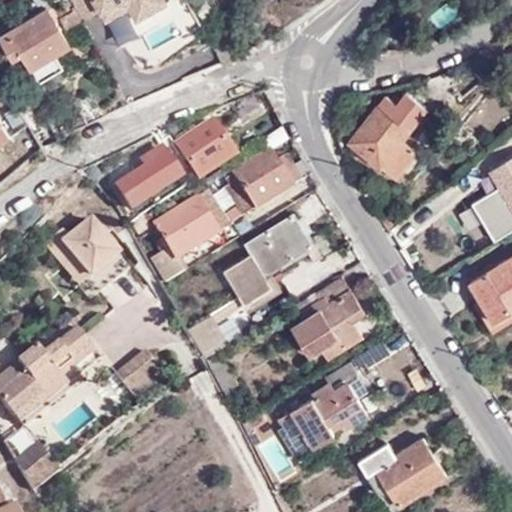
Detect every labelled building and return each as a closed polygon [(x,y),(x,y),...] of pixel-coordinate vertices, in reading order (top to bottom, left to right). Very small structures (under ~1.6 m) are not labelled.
[(48,8),(1,36),(14,57),(24,51),(32,65),(69,44),(48,8)] [(211,41),(222,60),(245,50),(228,28),(211,41)] [(89,125),(105,115),(88,93),(72,103),(89,125)] [(395,106),(386,98),(349,143),(394,179),(416,151),(399,137),(423,107),(406,93),(395,106)] [(177,142),(199,176),(218,163),(235,151),(212,117),(177,142)] [(0,138),(9,133),(0,119),(0,118),(0,138)] [(159,130),(151,134),(160,148),(141,161),(146,166),(116,187),(132,209),(180,177),(166,156),(173,152),(159,130)] [(257,208),(292,186),(278,163),(271,152),(236,174),(245,189),(233,197),(243,213),(256,206),(257,208)] [(292,186),(303,179),(288,156),(278,163),(292,186)] [(511,157),(493,169),(481,181),(498,208),(511,200),(511,157)] [(229,225),(209,191),(195,199),(217,233),(229,225)] [(152,257),(167,282),(186,271),(177,258),(197,245),(217,233),(195,199),(148,229),(152,235),(159,232),(169,247),(152,257)] [(254,253),(229,268),(250,304),(277,286),(270,276),(314,247),(324,262),(342,249),(329,227),(309,240),(305,233),(312,228),(304,217),(297,221),(293,215),(247,243),(254,253)] [(491,318),(511,303),(511,247),(463,282),(491,318)] [(308,298),(296,305),(306,320),(293,328),(308,351),(320,344),(326,355),(361,334),(353,320),(365,312),(343,276),(317,292),(320,298),(312,304),(308,298)] [(511,318),(511,303),(491,318),(484,324),(491,334),(511,318)] [(210,314),(188,327),(192,333),(195,340),(217,327),(210,314)] [(41,342),(21,359),(30,368),(3,391),(27,423),(97,369),(94,365),(107,354),(80,322),(49,349),(41,342)] [(217,327),(195,340),(204,357),(226,343),(217,327)] [(147,351),(115,375),(134,399),(165,377),(147,351)] [(218,355),(207,362),(213,372),(223,390),(235,383),(218,355)] [(30,368),(21,359),(0,376),(0,386),(3,391),(30,368)] [(283,424),(276,429),(293,455),(311,443),(314,446),(335,432),(332,428),(349,417),(352,422),(365,413),(356,398),(369,391),(351,362),(325,377),(329,383),(312,394),(314,396),(290,410),(287,406),(276,414),(283,424)] [(388,486),(391,489),(399,503),(446,474),(423,437),(394,454),(387,442),(358,459),(369,477),(375,474),(384,488),(388,486)] [(39,443),(17,458),(34,491),(60,471),(39,443)] [(268,460),(262,464),(274,486),(280,483),(268,460)] [(381,495),(391,489),(388,486),(384,488),(375,474),(369,477),(381,495)] [(55,499),(48,487),(36,494),(44,506),(55,499)]
